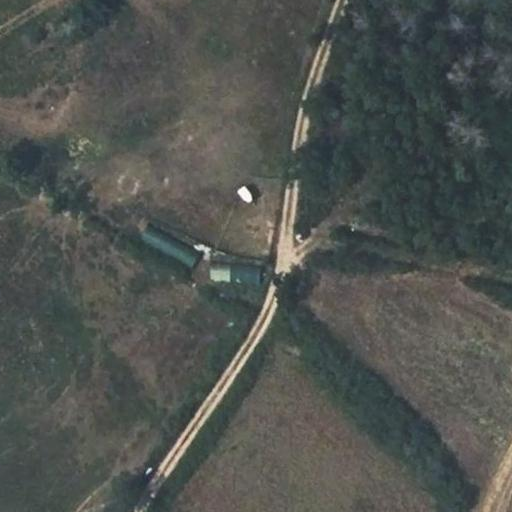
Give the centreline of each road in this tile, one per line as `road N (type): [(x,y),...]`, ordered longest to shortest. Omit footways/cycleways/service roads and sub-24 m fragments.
road 1 (track): [(143,511),(282,289),(318,79),(349,0)]
road 2 (track): [(287,261),(334,220),(495,265)]
